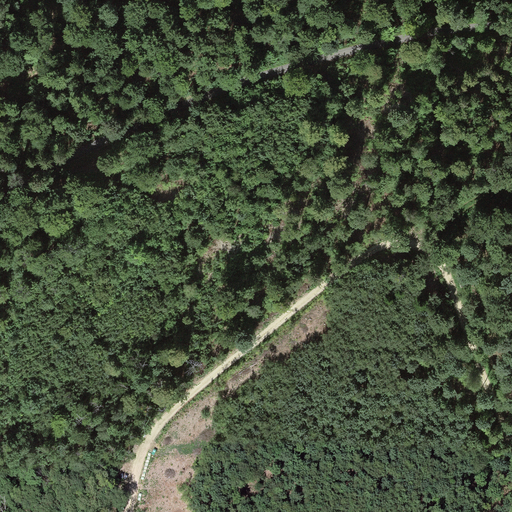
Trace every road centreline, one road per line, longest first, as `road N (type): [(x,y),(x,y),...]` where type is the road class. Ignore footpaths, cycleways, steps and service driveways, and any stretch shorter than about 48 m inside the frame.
road 1 (track): [(127,511),(142,449),(166,413),(344,268),(403,240),(426,246),(441,263),(511,448)]
road 2 (track): [(0,193),(232,84),(427,33),(511,25)]
road 3 (track): [(0,87),(185,0)]
road 4 (track): [(252,511),(225,452),(142,449)]
